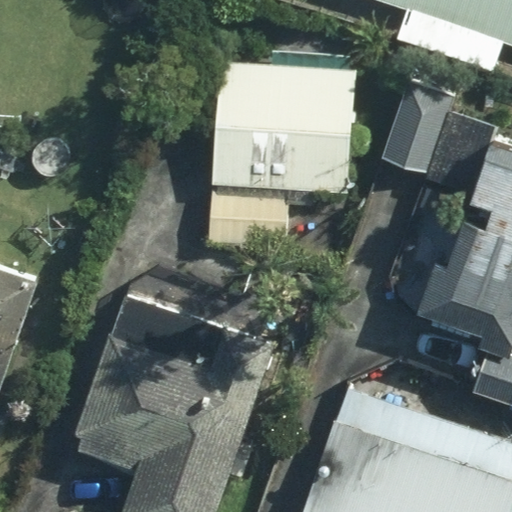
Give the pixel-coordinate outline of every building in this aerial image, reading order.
[(511,0),(366,0),(511,47),(511,0)] [(215,64),(204,182),(342,195),(353,77),(215,64)] [(438,93),(398,79),(372,157),(412,170),(438,93)] [(511,164),(478,152),(449,228),(455,231),(438,275),(421,269),(403,316),(485,346),(476,380),(511,393),(511,340),(504,337),(511,317),(511,164)] [(0,380),(31,290),(0,278),(0,380)] [(69,448),(124,466),(108,511),(203,511),(210,493),(221,497),(269,351),(118,301),(69,448)] [(511,511),(511,451),(341,394),(300,511),(511,511)]
